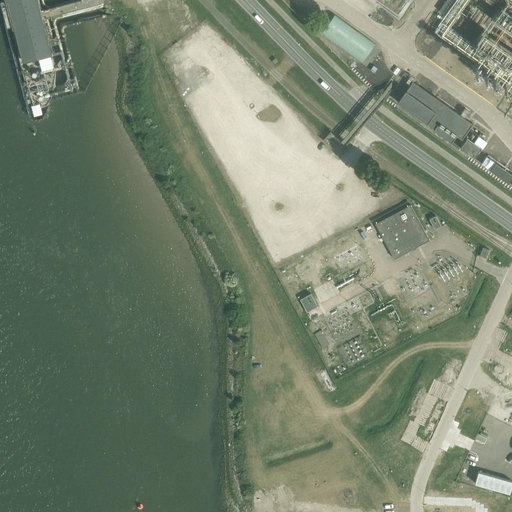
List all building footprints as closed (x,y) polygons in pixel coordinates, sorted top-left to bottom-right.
[(7,0),(23,61),(51,53),(37,0),(7,0)] [(481,36),(511,64),(511,8),(503,7),(501,0),(494,0),(492,13),(483,11),(480,15),(486,32),(483,29),(481,36)] [(362,63),(375,45),(334,16),(321,34),(362,63)] [(33,80),(40,78),(37,69),(31,71),(33,80)] [(406,90),(397,102),(427,123),(427,122),(435,128),(433,130),(451,142),(456,135),(462,139),(473,124),(413,81),(406,91),(406,90)] [(46,101),(44,91),(37,93),(39,103),(46,101)] [(482,148),(466,139),(460,148),(476,158),(482,148)] [(511,177),(511,173),(496,162),(491,169),(509,182),(511,177)] [(410,205),(375,224),(394,259),(412,250),(416,249),(416,248),(429,240),(410,205)] [(436,216),(429,220),(435,229),(441,226),(436,216)] [(489,250),(483,247),(480,256),(486,258),(489,250)] [(310,294),(300,300),(306,312),(317,307),(310,294)] [(511,480),(479,470),(475,482),(510,493),(511,486),(511,480)]
